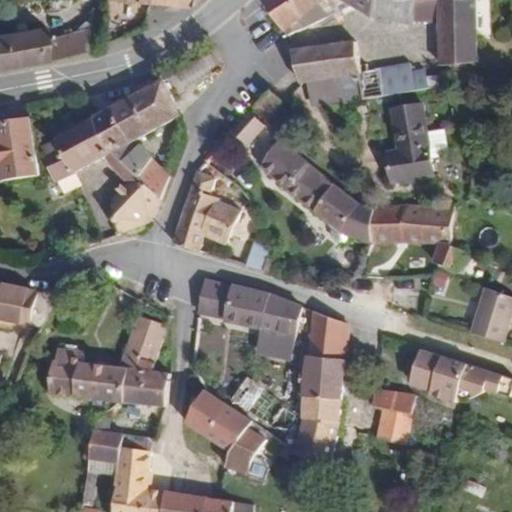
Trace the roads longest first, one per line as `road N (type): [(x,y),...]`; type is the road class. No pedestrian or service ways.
road 1 (residential): [(158,250),(193,141),(249,63),(207,17)]
road 2 (residential): [(158,250),(184,310),(173,480)]
road 3 (secondary): [(0,90),(161,50),(207,17)]
road 4 (residential): [(0,271),(50,276),(158,250)]
